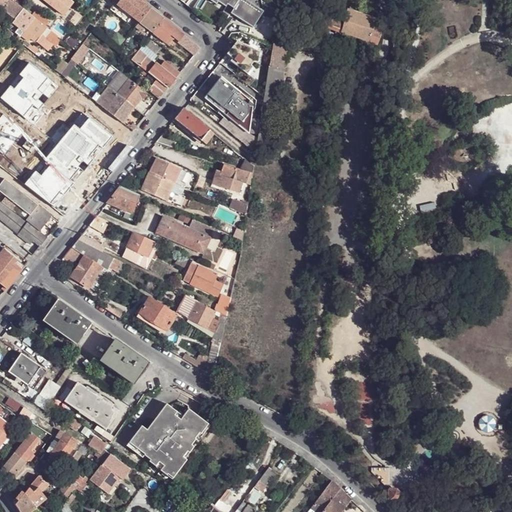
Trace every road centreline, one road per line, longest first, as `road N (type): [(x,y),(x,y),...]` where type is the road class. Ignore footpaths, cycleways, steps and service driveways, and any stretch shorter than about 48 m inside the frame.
road 1 (residential): [(37,272),(163,360),(307,443),(387,511)]
road 2 (residential): [(37,272),(207,57),(206,36),(161,0)]
